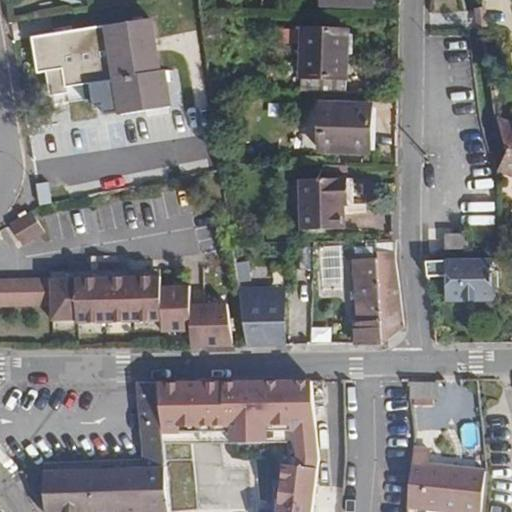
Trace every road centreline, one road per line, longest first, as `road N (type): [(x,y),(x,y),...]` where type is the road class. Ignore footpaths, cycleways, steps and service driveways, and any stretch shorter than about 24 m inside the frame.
road 1 (tertiary): [(421,361),(0,370)]
road 2 (residential): [(421,361),(409,243),(413,0)]
